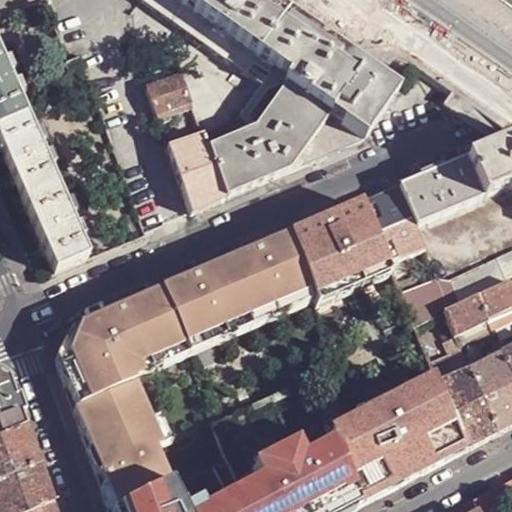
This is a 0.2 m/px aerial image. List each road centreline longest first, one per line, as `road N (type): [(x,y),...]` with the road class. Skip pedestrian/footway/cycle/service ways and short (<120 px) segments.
road 1 (residential): [(22,330),(472,136)]
road 2 (unknown): [(178,263),(89,0)]
road 3 (residential): [(88,511),(22,330)]
road 4 (secondary): [(511,110),(353,0)]
